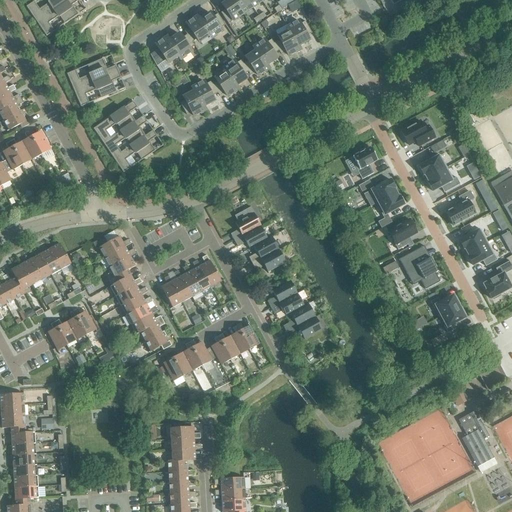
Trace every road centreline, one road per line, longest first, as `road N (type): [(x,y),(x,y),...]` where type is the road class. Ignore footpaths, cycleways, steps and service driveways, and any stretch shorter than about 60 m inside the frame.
road 1 (residential): [(338,39),(184,134),(171,130),(136,77),(131,48),(196,0)]
road 2 (residential): [(482,319),(366,109)]
road 3 (residential): [(98,215),(0,26)]
road 4 (unclassified): [(193,200),(366,109)]
road 5 (unclassified): [(372,106),(511,30)]
